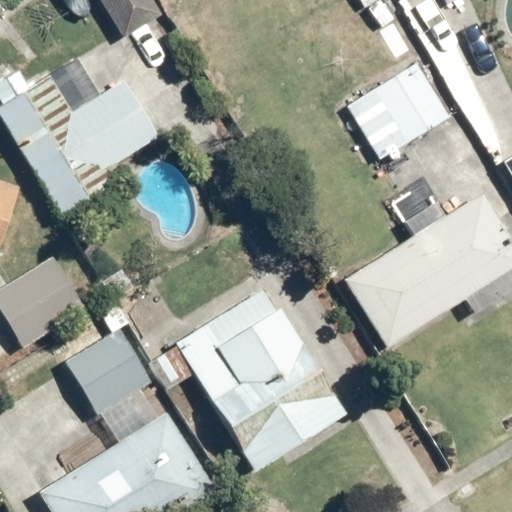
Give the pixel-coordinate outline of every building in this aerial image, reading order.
[(96,11),(88,0),(57,0),(73,25),(96,11)] [(160,15),(149,0),(95,0),(123,40),(160,15)] [(103,96),(80,57),(0,105),(0,114),(64,219),(120,185),(110,169),(161,138),(126,82),(103,96)] [(445,114),(409,59),(342,102),(377,158),(445,114)] [(0,246),(20,187),(0,180),(0,246)] [(511,237),(484,193),(346,278),(389,347),(511,271),(511,237)] [(79,308),(45,254),(0,282),(0,319),(17,347),(79,308)] [(269,289),(178,345),(256,471),(347,414),(269,289)] [(102,322),(51,357),(106,437),(157,402),(102,322)] [(169,413),(43,492),(55,511),(193,511),(220,496),(169,413)]
